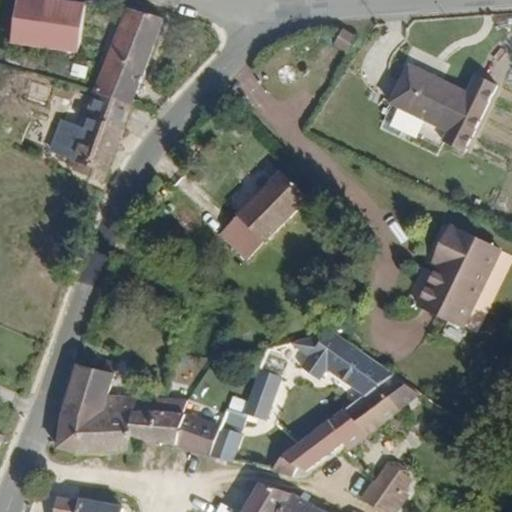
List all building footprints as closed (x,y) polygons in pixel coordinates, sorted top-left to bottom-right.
[(88,4),(51,0),(22,0),(17,42),(82,52),(88,4)] [(129,5),(100,91),(138,102),(166,14),(129,5)] [(352,44),(337,34),(328,49),(343,58),(352,44)] [(459,92),(400,65),(382,104),(441,130),(435,142),(457,152),(487,84),(467,74),(459,92)] [(138,102),(100,91),(88,128),(68,123),(58,152),(77,157),(76,166),(113,182),(138,102)] [(310,208),(283,180),(223,243),(251,270),(310,208)] [(449,270),(431,310),(476,331),(511,253),(460,231),(443,267),(449,270)] [(362,396),(398,378),(336,340),(290,354),(310,365),(303,377),(321,388),(329,376),(362,396)] [(106,382),(83,376),(68,431),(65,463),(84,462),(84,466),(138,464),(140,451),(140,407),(116,402),(121,375),(109,372),(106,382)] [(282,386),(257,376),(243,418),(223,410),(218,429),(239,433),(240,427),(251,430),(253,426),(267,430),(282,386)] [(346,453),(418,392),(398,378),(362,396),(288,461),(277,473),(276,477),(296,481),(302,475),(307,479),(342,449),(346,453)] [(171,423),(172,415),(163,414),(159,411),(140,407),(140,451),(179,454),(210,464),(216,435),(217,433),(192,427),(194,417),(190,417),(190,415),(178,412),(175,424),(171,423)] [(216,435),(237,440),(239,433),(218,429),(217,433),(216,435)] [(0,485),(6,473),(2,471),(16,437),(0,430),(0,485)] [(210,464),(232,470),(237,440),(216,435),(210,464)] [(380,511),(402,468),(398,466),(394,464),(385,465),(378,482),(366,503),(380,511)] [(404,469),(402,468),(380,511),(381,511),(393,511),(400,498),(404,500),(408,491),(403,489),(409,477),(407,474),(404,469)] [(314,511),(271,493),(260,511),(314,511)] [(122,511),(123,505),(57,495),(54,511),(122,511)] [(393,511),(398,511),(404,500),(400,498),(393,511)]
